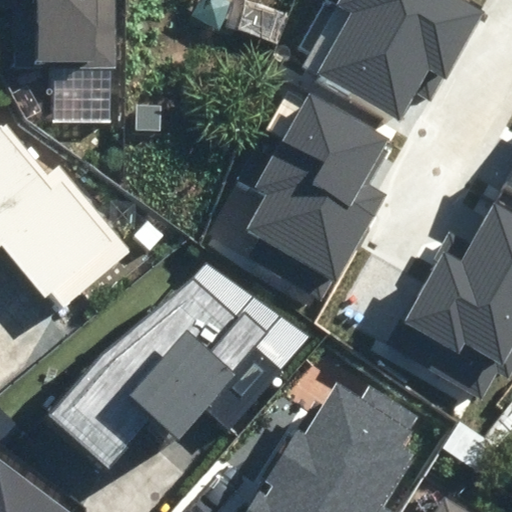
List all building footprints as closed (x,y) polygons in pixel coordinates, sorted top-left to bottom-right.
[(39,0),(40,63),(113,62),(111,0),(39,0)] [(389,133),(418,81),(435,90),(477,17),(446,0),(319,0),(317,3),(327,9),(324,15),(338,24),(303,85),(389,133)] [(376,152),(378,148),(298,102),(295,108),(280,99),(231,183),(246,192),(243,197),(255,203),(234,239),(327,293),(381,199),(363,189),(383,156),(376,152)] [(118,253),(44,167),(34,176),(0,135),(0,267),(35,308),(42,302),(50,312),(118,253)] [(511,163),(494,196),(511,205),(511,163)] [(464,248),(445,237),(392,332),(448,363),(453,354),(492,375),(511,339),(511,226),(485,212),(464,248)] [(103,357),(59,417),(112,462),(151,415),(178,438),(204,408),(230,429),(310,337),(207,266),(103,357)] [(389,511),(379,506),(411,455),(404,451),(424,420),(371,388),(363,402),(337,386),(306,435),(300,432),(250,511),(389,511)] [(438,450),(481,478),(500,448),(457,421),(438,450)] [(0,511),(52,511),(0,472),(0,511)] [(462,511),(442,499),(433,511),(462,511)]
